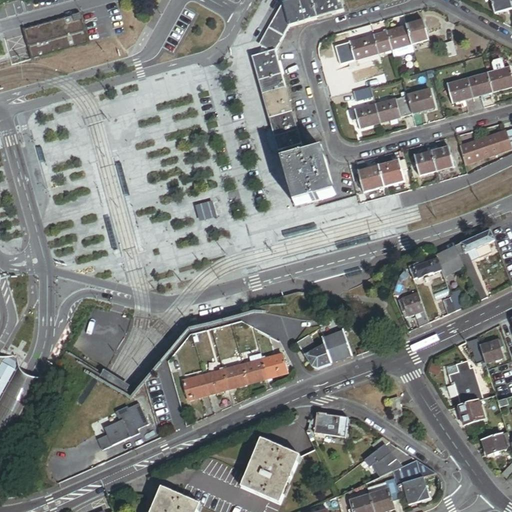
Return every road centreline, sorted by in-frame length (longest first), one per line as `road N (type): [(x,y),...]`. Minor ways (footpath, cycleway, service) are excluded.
road 1 (residential): [(429,0),(307,35),(332,145),(350,156),(511,109)]
road 2 (secondary): [(115,291),(161,302),(404,239),(511,199)]
road 3 (secondary): [(45,508),(301,393)]
road 4 (residential): [(3,109),(203,57)]
road 5 (residential): [(162,32),(145,57),(24,90),(3,109)]
road 6 (residential): [(301,393),(359,409),(444,467)]
road 7 (unknown): [(130,470),(153,481),(186,470),(269,508)]
road 8 (secondary): [(41,248),(3,109)]
road 9 (secondary): [(400,355),(511,303)]
